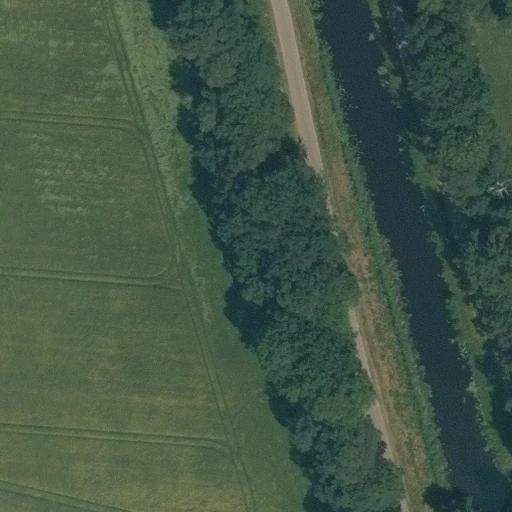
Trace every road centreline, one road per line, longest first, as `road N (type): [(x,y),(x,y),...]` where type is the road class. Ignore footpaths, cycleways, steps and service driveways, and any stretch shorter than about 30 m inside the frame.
road 1 (unclassified): [(398,511),(278,0)]
road 2 (unclassified): [(511,390),(391,0)]
